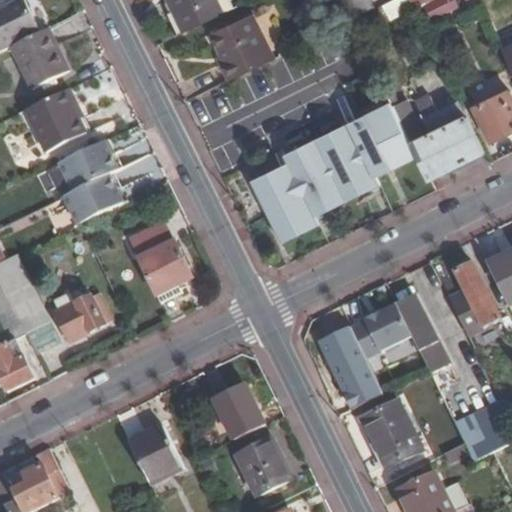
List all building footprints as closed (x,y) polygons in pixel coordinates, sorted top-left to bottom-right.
[(0,53),(14,46),(41,33),(24,0),(21,0),(0,10),(0,53)] [(168,0),(184,33),(223,14),(215,0),(168,0)] [(372,0),(341,0),(350,18),(375,6),(372,0)] [(407,0),(393,0),(386,4),(393,19),(412,10),(407,0)] [(441,15),(468,2),(467,0),(435,0),(434,1),(441,15)] [(220,64),(228,81),(248,71),(275,57),(254,15),(212,36),(225,62),(220,64)] [(69,72),(48,29),(41,33),(14,46),(35,89),(69,72)] [(511,46),(503,51),(511,68),(511,46)] [(70,89),(31,108),(52,151),(86,134),(78,118),(83,115),(70,89)] [(511,97),(508,91),(475,107),(491,141),(511,131),(511,97)] [(406,107),(397,111),(419,155),(429,177),(484,150),(458,98),(422,116),(430,132),(421,136),(406,107)] [(397,111),(391,100),(282,154),(286,162),(250,180),(282,243),(318,225),(313,216),(378,185),(374,178),(419,155),(397,111)] [(67,195),(82,225),(124,204),(110,175),(119,170),(105,142),(62,164),(76,191),(67,195)] [(131,240),(156,294),(192,277),(165,223),(131,240)] [(511,305),(511,254),(502,259),(505,264),(492,271),(509,307),(511,305)] [(63,343),(19,256),(0,265),(0,278),(7,293),(20,286),(51,348),(37,354),(38,355),(63,343)] [(505,264),(502,259),(489,265),(492,271),(505,264)] [(452,299),(470,338),(505,321),(477,263),(458,272),(467,292),(452,299)] [(7,293),(0,278),(0,316),(12,342),(16,340),(28,335),(7,293)] [(28,335),(37,354),(51,348),(20,286),(7,293),(28,335)] [(72,342),(107,325),(92,295),(57,312),(72,342)] [(411,333),(431,373),(432,375),(449,366),(415,296),(397,306),(411,333)] [(411,333),(397,306),(353,327),(367,355),(411,333)] [(0,376),(5,386),(8,392),(35,378),(16,340),(12,342),(0,348),(0,376)] [(353,405),(383,391),(375,374),(345,388),(353,405)] [(234,443),(267,426),(248,387),(215,403),(234,443)] [(370,418),(379,434),(382,441),(374,445),(386,469),(424,450),(401,403),(370,418)] [(492,454),(511,444),(511,422),(504,407),(483,417),(488,429),(464,441),(466,444),(470,453),(475,462),(492,454)] [(164,427),(131,443),(152,486),(184,470),(164,427)] [(382,441),(379,434),(371,438),(374,445),(382,441)] [(295,481),(275,439),(238,457),(258,499),(295,481)] [(466,444),(450,452),(454,461),(470,453),(466,444)] [(11,488),(21,508),(22,511),(34,511),(58,500),(48,480),(62,473),(51,449),(37,456),(42,467),(24,476),(26,480),(11,488)] [(4,472),(0,473),(0,494),(8,511),(20,511),(19,509),(21,508),(11,488),(4,472)] [(455,511),(445,490),(437,473),(402,491),(411,511),(455,511)] [(459,484),(445,490),(455,511),(459,511),(470,507),(459,484)]
